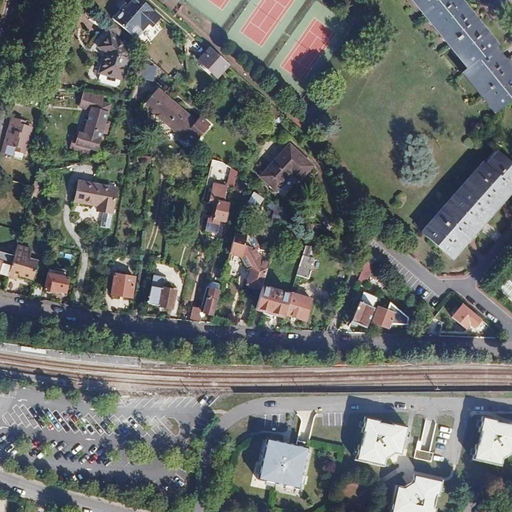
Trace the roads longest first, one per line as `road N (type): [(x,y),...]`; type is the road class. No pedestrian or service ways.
road 1 (residential): [(0,300),(75,318),(241,337),(511,348)]
road 2 (residential): [(197,511),(210,443),(232,416),(283,404),(461,403)]
road 3 (track): [(147,0),(201,36),(332,152),(371,235)]
road 4 (residential): [(72,0),(42,95),(0,83)]
